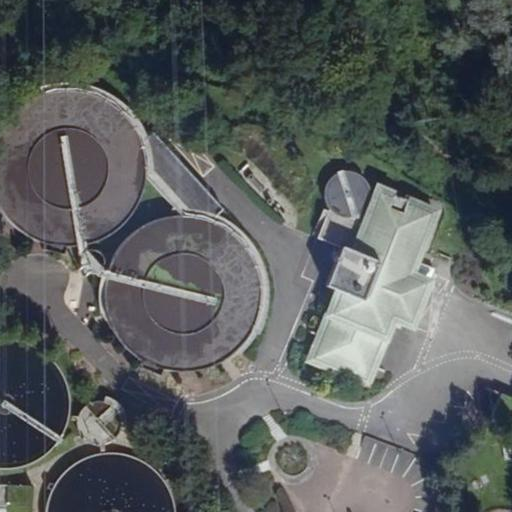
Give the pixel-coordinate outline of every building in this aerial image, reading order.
[(91,96),(71,92),(67,92),(47,95),(25,106),(7,122),(0,134),(0,207),(12,225),(28,238),(51,247),(70,249),(94,244),(116,233),(130,219),(142,198),(146,177),(147,171),(146,164),(145,157),(144,152),(143,147),(141,142),(130,123),(113,106),(91,96)] [(211,221),(224,209),(153,131),(141,142),(143,147),(144,152),(145,157),(146,164),(147,171),(146,177),(181,215),(186,215),(191,215),(195,216),(198,217),(202,217),(205,218),(208,220),(211,221)] [(360,177),(350,174),(347,174),(338,177),(331,184),(328,194),(331,205),(334,209),(337,212),(341,214),(345,215),(349,215),(354,215),(355,214),(359,212),(363,209),(366,206),(368,202),(369,198),(369,189),(365,183),(360,177)] [(334,209),(331,205),(318,238),(342,247),(326,286),(338,291),(310,359),(367,383),(393,318),(411,326),(430,281),(411,274),(437,211),(380,188),(375,199),(369,198),(368,202),(366,206),(363,209),(359,212),(355,214),(354,215),(349,215),(345,215),(341,214),(337,212),(334,209)] [(186,215),(181,215),(179,215),(155,219),(141,225),(129,234),(119,244),(111,257),(106,270),(103,285),(103,300),(105,314),(110,328),(119,340),(129,351),(140,360),(153,366),(168,370),(182,371),(197,369),(211,365),(224,358),(242,341),(250,329),(256,315),(258,301),(259,286),(256,272),(251,258),(243,245),(233,234),(211,221),(208,220),(205,218),(202,217),(198,217),(195,216),(191,215),(186,215)] [(21,340),(8,339),(4,339),(0,339),(0,468),(7,469),(19,468),(31,464),(42,458),(51,451),(60,441),(65,431),(69,419),(71,403),(70,391),(66,379),(60,368),(52,358),(43,350),(32,344),(21,340)] [(511,426),(511,397),(501,393),(491,418),(511,426)] [(110,403),(100,401),(99,401),(90,403),(83,408),(79,415),(77,423),(79,432),(84,439),(90,443),(99,445),(108,443),(115,439),(120,432),(121,423),(120,416),(116,408),(110,403)] [(369,437),(360,459),(415,481),(423,459),(369,437)] [(125,454),(113,452),(109,452),(97,454),(85,457),(74,463),(65,471),(57,480),(51,491),(47,502),(45,511),(175,511),(174,504),(171,492),(165,481),(157,472),(148,464),(137,458),(125,454)] [(0,511),(32,511),(33,486),(0,484),(0,511)]
